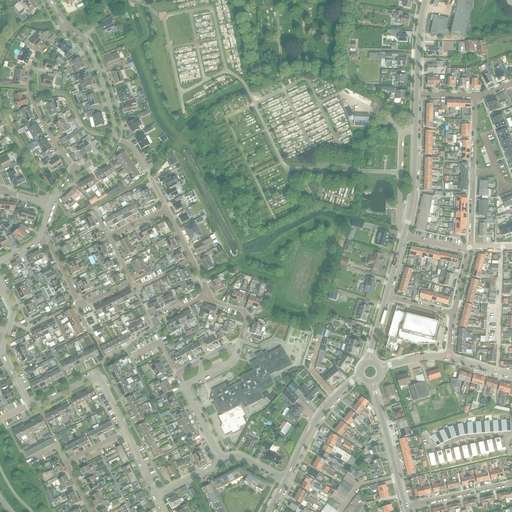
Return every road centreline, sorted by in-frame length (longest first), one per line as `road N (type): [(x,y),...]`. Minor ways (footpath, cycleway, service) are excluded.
road 1 (track): [(242,258),(187,142),(160,111),(137,49),(147,35),(138,1)]
road 2 (residential): [(75,171),(27,88),(33,61),(67,26)]
road 3 (residential): [(125,431),(95,378),(31,404)]
road 4 (tertiary): [(405,507),(373,383)]
road 5 (residential): [(113,139),(102,76),(67,26)]
road 6 (residential): [(496,371),(501,247)]
road 7 (residential): [(88,511),(65,463),(125,431)]
